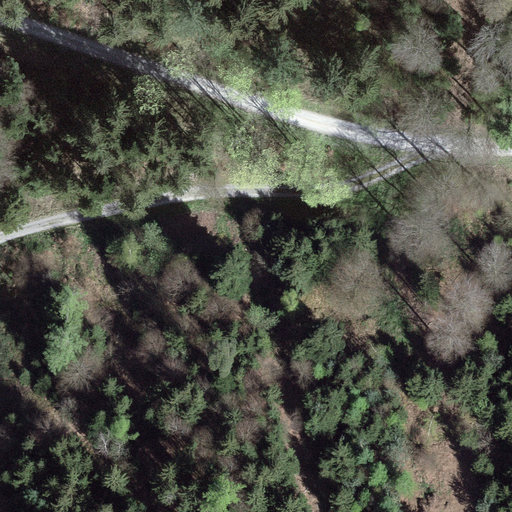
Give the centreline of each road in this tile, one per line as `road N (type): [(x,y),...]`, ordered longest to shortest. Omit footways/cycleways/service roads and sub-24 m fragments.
road 1 (track): [(511,146),(297,129),(0,11)]
road 2 (track): [(429,145),(335,191),(191,193),(0,236)]
